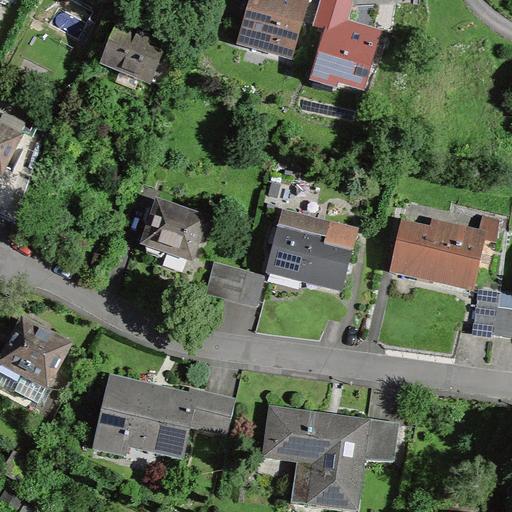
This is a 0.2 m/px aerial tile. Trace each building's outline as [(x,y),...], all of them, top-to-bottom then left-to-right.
[(291,57),(306,0),(254,0),(242,44),(291,57)] [(352,4),(342,0),(322,0),(315,25),(330,29),(332,23),(346,27),(352,4)] [(332,23),(330,29),(319,67),(338,73),(336,82),(362,89),(378,36),(346,27),(332,23)] [(116,26),(102,62),(150,82),(169,33),(148,25),(144,35),(136,32),(135,34),(116,26)] [(0,178),(1,179),(5,169),(25,128),(3,117),(0,123),(0,178)] [(163,166),(151,162),(144,185),(156,189),(163,166)] [(0,216),(15,224),(31,181),(5,169),(1,179),(0,178),(0,216)] [(153,226),(146,245),(148,253),(161,258),(168,253),(191,261),(205,222),(157,205),(150,225),(153,226)] [(283,213),(270,266),(303,274),(302,281),(343,291),(353,251),(326,244),(331,225),(283,213)] [(406,226),(395,273),(471,290),(484,234),(456,228),(454,237),(406,226)] [(230,268),(216,264),(208,293),(222,297),(230,268)] [(247,272),(230,268),(222,297),(239,302),(247,272)] [(264,277),(247,272),(239,302),(256,306),(264,277)] [(494,336),(498,308),(477,305),(473,333),(494,336)] [(511,309),(498,308),(494,336),(511,337),(511,309)] [(40,403),(69,346),(52,337),(53,336),(41,330),(40,331),(24,323),(5,359),(0,368),(0,375),(19,385),(16,391),(40,403)] [(202,400),(117,380),(113,397),(106,395),(102,414),(108,415),(100,449),(126,455),(130,439),(162,447),(161,453),(182,458),(190,422),(196,424),(202,400)] [(196,424),(229,431),(236,401),(203,393),(202,400),(196,424)] [(368,422),(272,410),(266,455),(308,460),(303,500),(358,507),(364,453),(368,422)] [(368,422),(364,453),(396,457),(400,425),(368,421),(368,422)]
